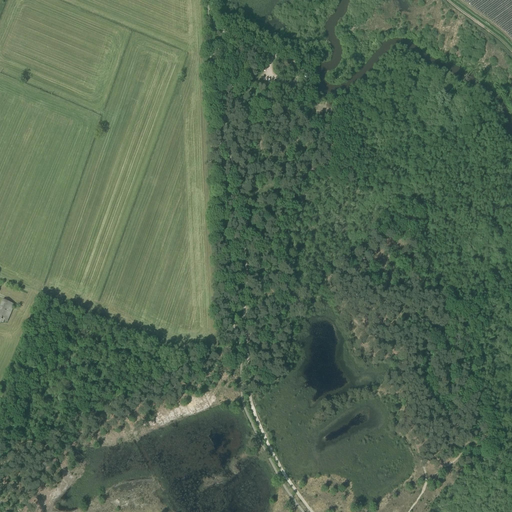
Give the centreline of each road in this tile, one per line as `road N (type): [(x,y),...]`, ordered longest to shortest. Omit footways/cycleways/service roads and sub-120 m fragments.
road 1 (track): [(244,317),(246,213),(224,139),(214,27)]
road 2 (track): [(311,511),(251,406),(244,317)]
